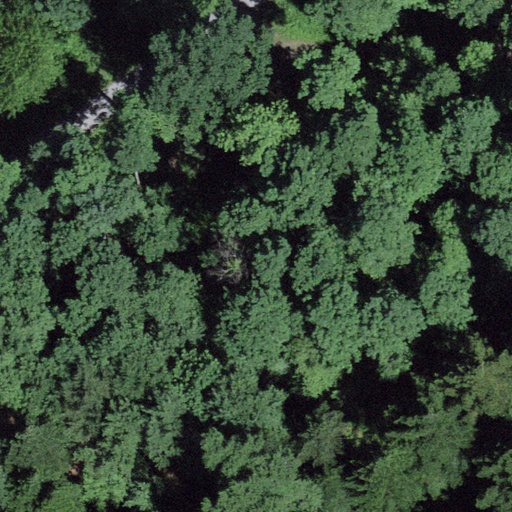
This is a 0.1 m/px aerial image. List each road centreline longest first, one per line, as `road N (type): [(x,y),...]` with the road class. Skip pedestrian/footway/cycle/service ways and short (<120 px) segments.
road 1 (track): [(248,0),(0,163)]
road 2 (track): [(511,37),(351,51),(312,46),(239,7)]
